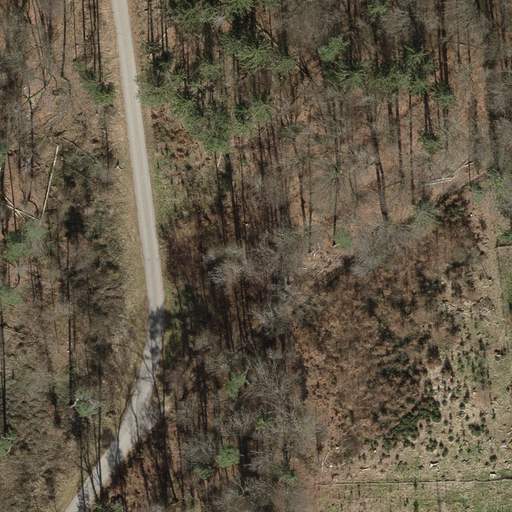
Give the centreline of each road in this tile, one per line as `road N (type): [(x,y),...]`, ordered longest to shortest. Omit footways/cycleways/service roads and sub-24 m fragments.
road 1 (track): [(115,0),(157,340),(131,431),(76,511)]
road 2 (track): [(131,431),(511,148)]
